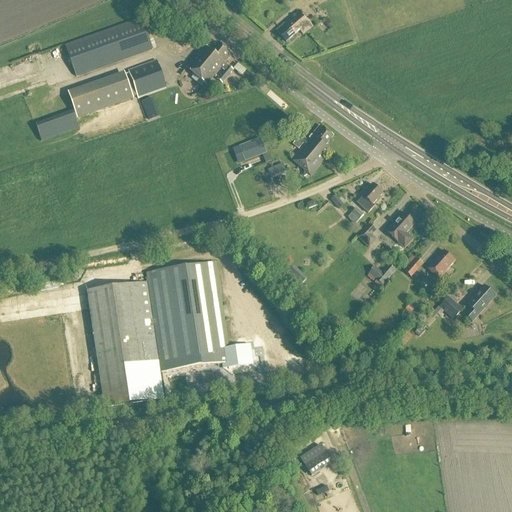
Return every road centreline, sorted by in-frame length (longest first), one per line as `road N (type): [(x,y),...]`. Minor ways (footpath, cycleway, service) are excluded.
road 1 (track): [(511,394),(331,399),(0,446)]
road 2 (unclassified): [(384,161),(286,202),(129,245)]
road 3 (unclassified): [(384,161),(181,0)]
road 4 (primary): [(396,146),(206,0)]
road 5 (unclassified): [(508,273),(420,196),(413,179)]
road 6 (primary): [(511,216),(396,146)]
road 7 (track): [(129,245),(0,276)]
